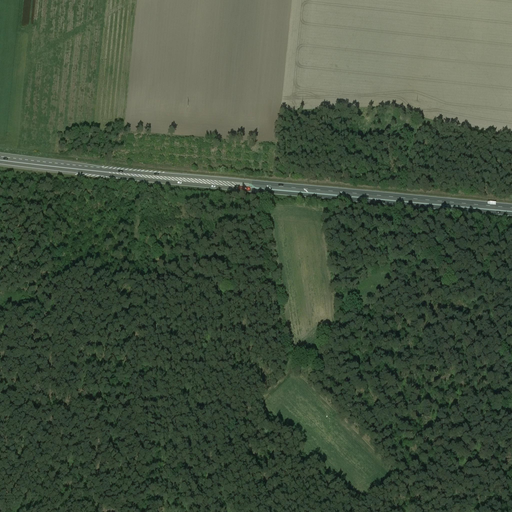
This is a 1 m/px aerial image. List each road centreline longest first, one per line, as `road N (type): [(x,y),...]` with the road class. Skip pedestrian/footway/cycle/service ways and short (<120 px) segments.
road 1 (track): [(21,511),(54,469),(52,273),(268,287),(279,314),(288,368),(148,511)]
road 2 (trunk): [(0,161),(511,214)]
road 3 (trunk): [(511,206),(0,156)]
road 4 (track): [(139,280),(139,511)]
